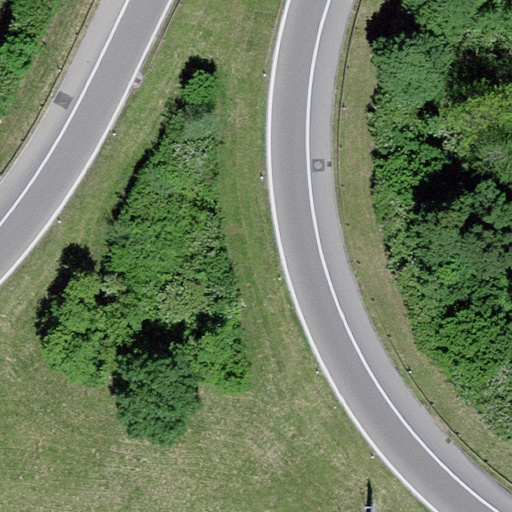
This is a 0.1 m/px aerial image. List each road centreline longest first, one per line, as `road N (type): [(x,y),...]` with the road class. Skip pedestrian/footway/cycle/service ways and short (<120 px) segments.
road 1 (motorway): [(467,511),(368,401),(314,288),(290,161),(296,72),(313,0)]
road 2 (motorway): [(151,0),(74,150),(0,253)]
